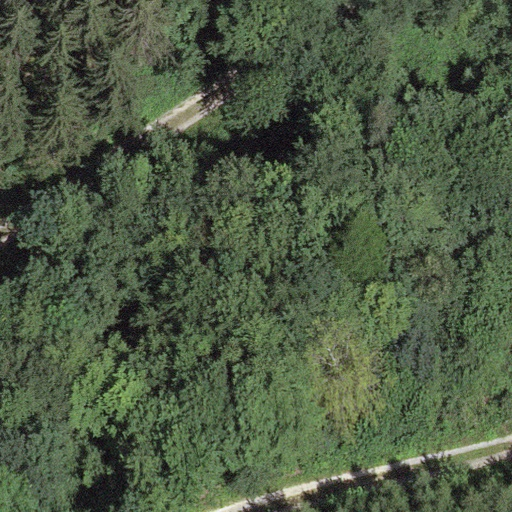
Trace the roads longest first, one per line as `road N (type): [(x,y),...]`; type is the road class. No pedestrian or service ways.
road 1 (track): [(0,233),(329,0)]
road 2 (track): [(511,445),(247,511)]
